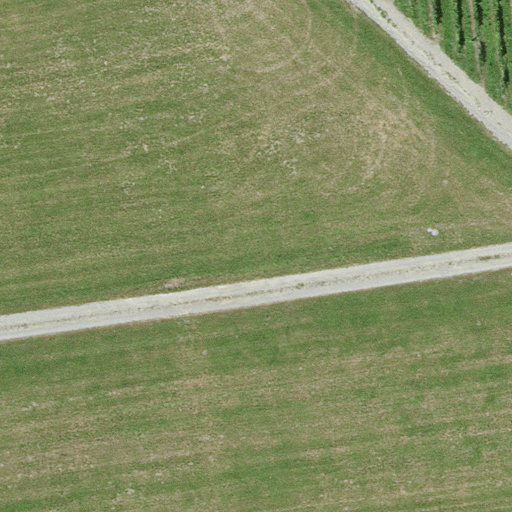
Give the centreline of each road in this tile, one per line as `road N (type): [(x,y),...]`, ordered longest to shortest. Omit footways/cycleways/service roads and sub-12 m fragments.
road 1 (track): [(0,340),(511,266)]
road 2 (track): [(511,129),(367,0)]
